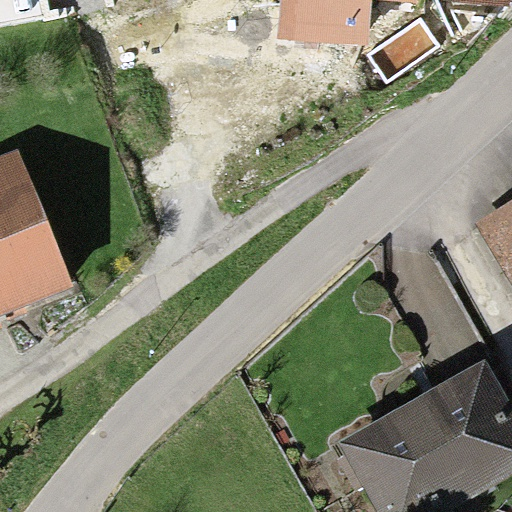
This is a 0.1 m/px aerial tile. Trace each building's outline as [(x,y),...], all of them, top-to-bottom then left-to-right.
[(507,0),(291,0),(289,45),(362,49),(364,13),(507,21),(507,0)] [(170,7),(78,41),(143,215),(235,180),(170,7)] [(16,187),(0,192),(0,333),(61,311),(16,187)] [(511,219),(486,234),(511,282),(511,219)] [(511,413),(493,379),(344,461),(371,511),(452,511),(511,479),(511,413)]
